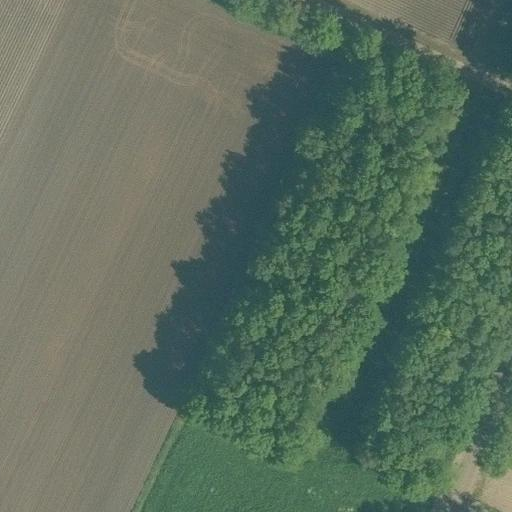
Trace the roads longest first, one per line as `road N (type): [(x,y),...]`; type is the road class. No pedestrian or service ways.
road 1 (unclassified): [(511,96),(298,0)]
road 2 (unclassified): [(435,511),(511,333)]
